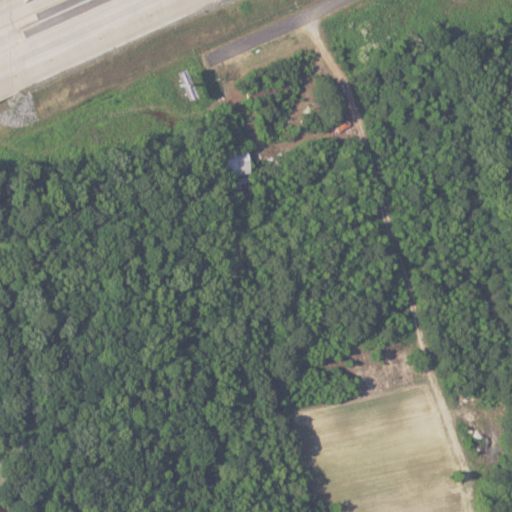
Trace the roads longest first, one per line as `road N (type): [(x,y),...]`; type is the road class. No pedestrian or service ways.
road 1 (residential): [(201,70),(345,0)]
road 2 (motorway): [(0,62),(135,0)]
